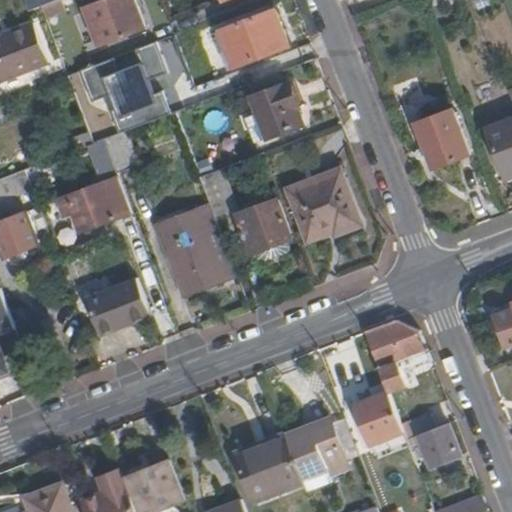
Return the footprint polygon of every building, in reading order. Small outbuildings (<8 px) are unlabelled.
[(26,0),(30,10),(55,0),(26,0)] [(83,0),(100,45),(148,27),(137,0),(83,0)] [(224,18),(241,63),(290,45),(272,0),(224,18)] [(6,36),(5,34),(0,36),(0,80),(52,60),(36,21),(16,28),(17,31),(6,36)] [(73,30),(54,37),(69,74),(83,68),(88,67),(73,30)] [(88,67),(83,68),(94,99),(111,92),(118,110),(113,112),(120,132),(128,129),(172,113),(165,96),(155,99),(148,79),(167,72),(156,41),(88,67)] [(302,107),(292,81),(254,95),(260,112),(248,117),(258,141),(304,123),(299,109),(302,107)] [(470,153),(453,108),(418,121),(435,167),(470,153)] [(511,117),(488,127),(507,175),(511,173),(511,117)] [(113,150),(111,150),(119,170),(141,161),(128,129),(120,132),(108,137),(113,150)] [(90,130),(75,135),(79,148),(89,144),(95,142),(90,130)] [(73,215),(78,231),(134,211),(119,170),(111,150),(113,150),(108,137),(95,142),(89,144),(103,182),(58,198),(65,217),(73,215)] [(56,157),(26,169),(31,182),(61,170),(56,157)] [(224,168),(203,176),(213,204),(218,216),(239,207),(224,168)] [(0,258),(42,242),(41,239),(30,210),(0,222),(0,203),(34,191),(31,182),(26,169),(0,178),(0,258)] [(359,222),(340,173),(295,190),(312,236),(339,226),(341,230),(359,222)] [(256,250),(294,236),(280,198),(264,204),(262,199),(250,204),(252,209),(242,213),(256,250)] [(161,225),(187,293),(240,273),(218,216),(213,204),(161,225)] [(41,239),(52,235),(41,206),(30,210),(41,239)] [(71,256),(61,260),(69,280),(79,276),(71,256)] [(87,295),(105,335),(155,316),(140,275),(87,295)] [(0,333),(17,327),(2,287),(0,287),(0,333)] [(511,307),(498,313),(509,344),(511,343),(511,307)] [(398,318),(366,330),(386,381),(390,391),(406,384),(400,369),(405,367),(402,360),(429,349),(421,329),(398,318)] [(0,374),(11,370),(0,341),(0,374)] [(370,387),(373,397),(390,391),(386,381),(370,387)] [(373,397),(357,403),(372,442),(405,429),(403,424),(390,391),(373,397)] [(443,425),(437,411),(403,424),(405,429),(408,438),(422,433),(443,425)] [(287,433),(287,434),(303,474),(329,463),(331,469),(349,461),(333,420),(316,427),(314,422),(287,433)] [(443,425),(422,433),(427,446),(434,465),(463,454),(451,422),(443,425)] [(239,453),(257,497),(304,478),(303,474),(287,434),(239,453)] [(417,451),(423,469),(434,465),(427,446),(417,451)] [(169,458),(126,475),(139,511),(151,511),(185,499),(169,458)] [(125,474),(123,467),(99,477),(102,483),(125,474)] [(104,489),(81,498),(86,511),(139,511),(126,475),(125,474),(102,483),(104,489)] [(29,509),(19,511),(74,511),(62,480),(23,495),(29,509)] [(486,511),(490,510),(483,492),(436,510),(436,511),(486,511)] [(247,511),(242,498),(206,511),(247,511)] [(381,511),(378,503),(353,511),(381,511)]
